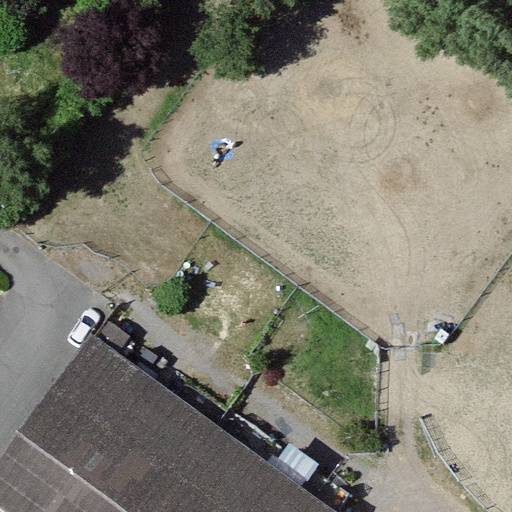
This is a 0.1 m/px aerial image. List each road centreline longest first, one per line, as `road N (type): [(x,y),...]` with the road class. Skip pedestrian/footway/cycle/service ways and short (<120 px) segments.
road 1 (track): [(53,292),(102,279),(143,301),(230,395),(402,511)]
road 2 (residential): [(0,252),(53,292),(0,369)]
road 3 (track): [(409,511),(400,353)]
